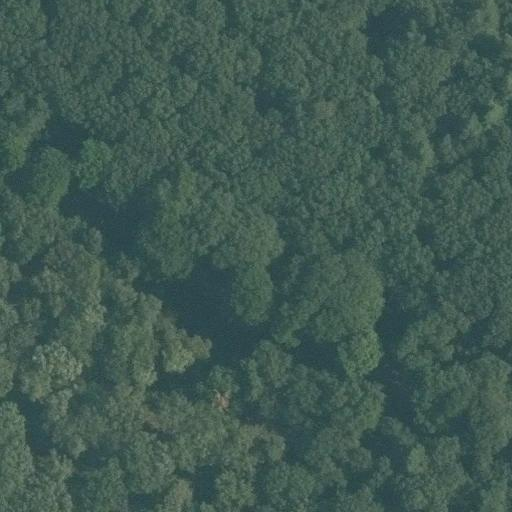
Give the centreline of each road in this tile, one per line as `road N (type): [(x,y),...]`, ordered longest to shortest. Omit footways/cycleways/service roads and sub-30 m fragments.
road 1 (track): [(0,156),(511,444)]
road 2 (track): [(16,511),(265,343),(287,317)]
